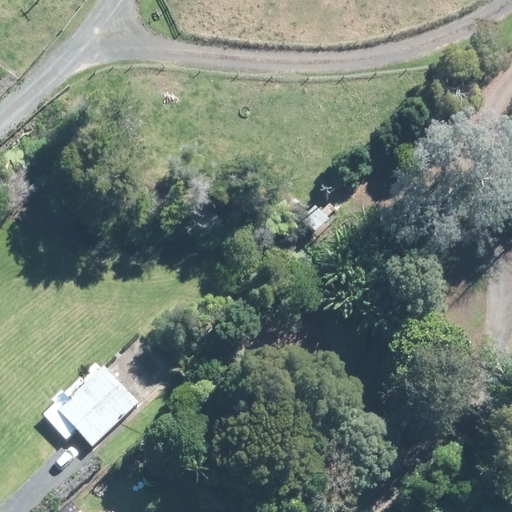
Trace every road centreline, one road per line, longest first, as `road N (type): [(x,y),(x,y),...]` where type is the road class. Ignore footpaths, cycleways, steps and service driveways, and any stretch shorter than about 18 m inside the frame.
road 1 (unknown): [(455,511),(439,264),(444,167),(470,103),(511,60)]
road 2 (unknown): [(511,0),(473,29),(397,62),(341,73),(183,73),(90,58)]
